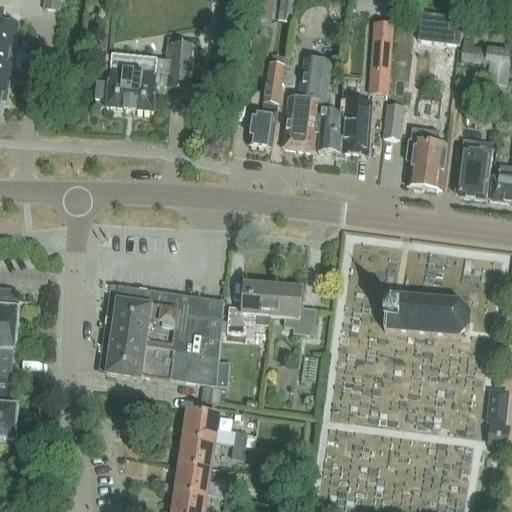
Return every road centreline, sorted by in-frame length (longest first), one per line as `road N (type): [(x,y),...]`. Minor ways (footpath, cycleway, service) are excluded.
road 1 (tertiary): [(511,234),(241,199),(80,192)]
road 2 (residential): [(82,511),(70,365),(80,192)]
